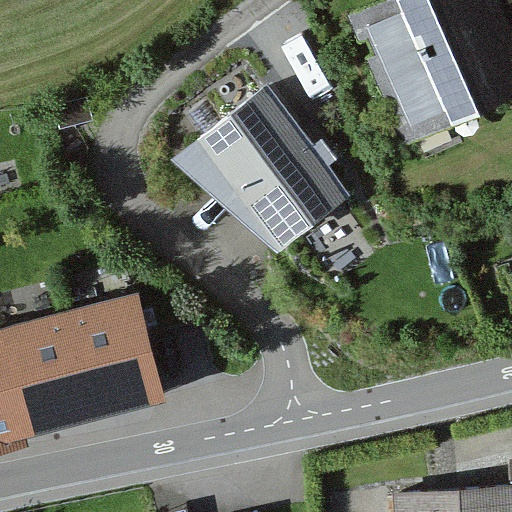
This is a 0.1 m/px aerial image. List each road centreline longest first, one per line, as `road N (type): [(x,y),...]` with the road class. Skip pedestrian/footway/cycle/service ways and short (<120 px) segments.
road 1 (residential): [(295,414),(286,355),(265,319),(148,220),(116,165),(143,96),(278,0)]
road 2 (residential): [(0,487),(259,430),(295,414)]
road 3 (residential): [(295,414),(330,415),(511,376)]
